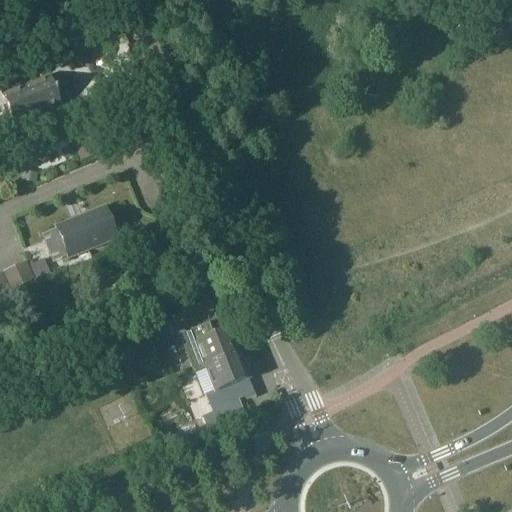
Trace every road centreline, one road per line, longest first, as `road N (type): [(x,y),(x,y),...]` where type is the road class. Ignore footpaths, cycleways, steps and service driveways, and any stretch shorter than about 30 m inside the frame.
road 1 (unclassified): [(320,454),(128,0)]
road 2 (secondary): [(511,415),(394,476)]
road 3 (secondary): [(403,501),(511,448)]
